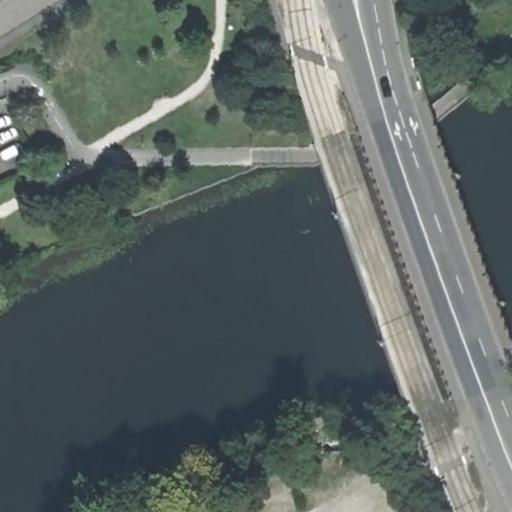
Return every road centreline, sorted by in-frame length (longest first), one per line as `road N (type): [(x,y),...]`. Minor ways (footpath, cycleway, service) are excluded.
road 1 (secondary): [(389,128),(511,461)]
road 2 (secondary): [(345,0),(389,128)]
road 3 (secondary): [(389,128),(375,0)]
